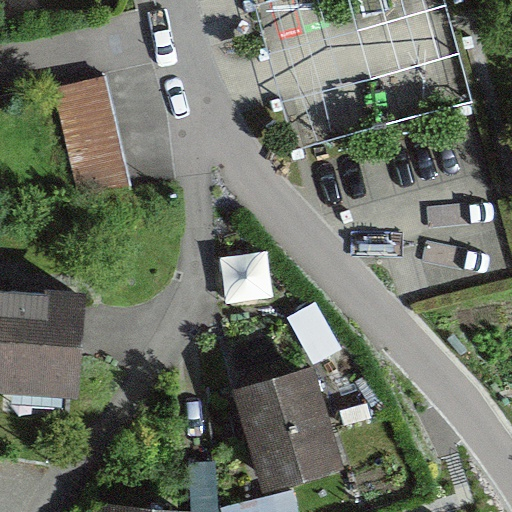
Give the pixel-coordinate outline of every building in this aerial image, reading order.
[(389,0),(364,0),(368,10),(391,4),(389,0)] [(111,71),(55,84),(80,193),(136,180),(111,71)] [(265,287),(260,245),(226,249),(230,291),(265,287)] [(0,264),(0,371),(82,377),(88,269),(0,264)] [(316,348),(237,371),(266,470),(345,446),(316,348)] [(201,511),(202,498),(98,491),(97,511),(201,511)]
